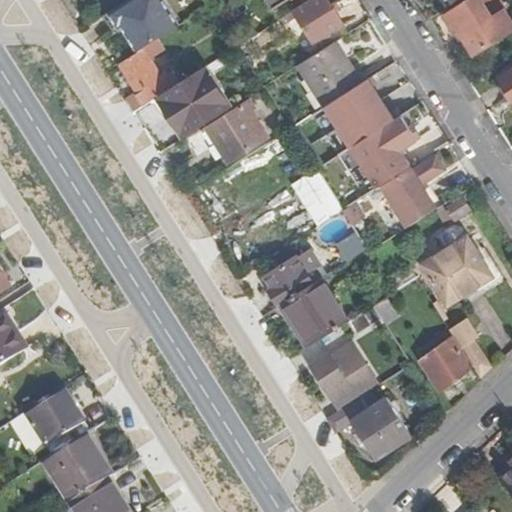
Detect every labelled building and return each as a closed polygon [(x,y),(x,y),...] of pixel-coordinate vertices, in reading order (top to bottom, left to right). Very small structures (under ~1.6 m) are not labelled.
[(160,0),(129,0),(110,12),(119,26),(122,25),(140,51),(146,48),(178,27),(160,0)] [(232,16),(222,0),(221,0),(212,6),(223,23),(232,16)] [(291,0),(264,0),(272,12),(291,0)] [(314,0),(295,12),(294,10),(280,19),(284,25),(296,18),(313,44),(343,25),(326,0),(314,0)] [(457,29),(464,39),(474,55),(511,30),(511,26),(502,10),(490,18),(478,0),(468,0),(443,17),(453,32),(453,31),(457,29)] [(478,0),(490,18),(502,10),(494,0),(478,0)] [(461,42),(464,39),(457,29),(453,31),(461,42)] [(335,42),(297,66),(324,108),(362,84),(335,42)] [(140,51),(119,65),(138,94),(126,102),(133,113),(155,99),(172,88),(146,48),(140,51)] [(172,88),(155,99),(182,140),(230,109),(204,67),(172,88)] [(511,69),(498,77),(511,99),(511,69)] [(246,114),(251,111),(257,108),(252,101),(210,128),(218,142),(230,160),(267,137),(260,126),(255,129),(246,114)] [(255,129),(260,126),(251,111),(246,114),(255,129)] [(226,163),(230,160),(218,142),(214,145),(226,163)] [(437,209),(422,185),(445,170),(436,156),(413,171),(411,168),(381,187),(407,228),(437,209)] [(202,186),(221,222),(234,215),(215,179),(202,186)] [(461,198),(446,207),(454,220),(470,211),(461,198)] [(345,212),(353,226),(363,219),(354,206),(345,212)] [(470,211),(454,220),(457,224),(472,215),(470,211)] [(342,212),(322,224),(330,237),(332,236),(348,261),(366,250),(352,228),(342,212)] [(448,306),(492,279),(466,238),(460,228),(453,227),(445,231),(444,238),(449,248),(422,265),(448,306)] [(282,303),(320,279),(315,270),(319,267),(309,252),(289,264),(287,259),(286,259),(280,263),(283,268),(266,278),(272,289),(269,291),(278,306),(282,303)] [(387,283),(393,293),(416,279),(410,270),(387,283)] [(0,271),(0,295),(11,289),(0,271)] [(328,335),(349,321),(322,278),(320,279),(282,303),(309,346),(328,335)] [(386,298),(374,306),(382,319),(386,325),(398,318),(386,298)] [(349,321),(328,335),(337,349),(382,319),(374,306),(349,321)] [(2,317),(0,317),(0,367),(25,352),(2,317)] [(438,391),(473,369),(460,350),(454,339),(419,360),(438,391)] [(473,342),(460,350),(473,369),(480,381),(490,370),(473,342)] [(346,380),(341,373),(330,355),(310,367),(339,411),(359,398),(364,394),(353,376),(346,380)] [(348,369),(341,373),(346,380),(353,376),(348,369)] [(83,421),(63,390),(26,414),(46,445),(83,421)] [(327,418),(336,432),(352,423),(374,460),(409,438),(385,399),(367,411),(359,398),(339,411),(327,418)] [(70,504),(113,476),(87,434),(44,462),(70,504)] [(0,466),(0,467),(10,483),(37,466),(27,450),(0,466)] [(511,467),(499,479),(511,492),(511,467)] [(135,511),(113,476),(70,504),(75,511),(135,511)]
